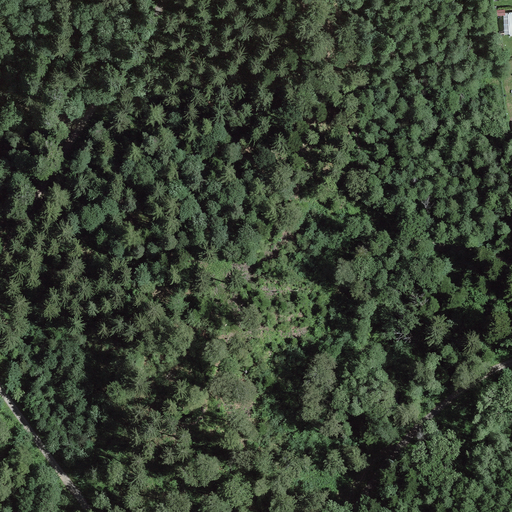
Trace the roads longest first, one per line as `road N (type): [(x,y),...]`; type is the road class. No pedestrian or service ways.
road 1 (track): [(0,254),(75,137),(1,0)]
road 2 (track): [(351,511),(425,416),(511,362)]
road 3 (track): [(0,384),(84,511)]
